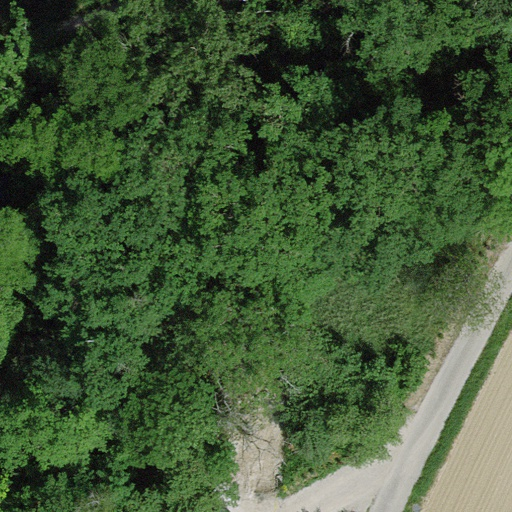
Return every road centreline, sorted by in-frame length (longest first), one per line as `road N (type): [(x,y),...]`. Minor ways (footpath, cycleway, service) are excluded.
road 1 (unclassified): [(387,511),(511,272)]
road 2 (track): [(0,59),(148,0)]
